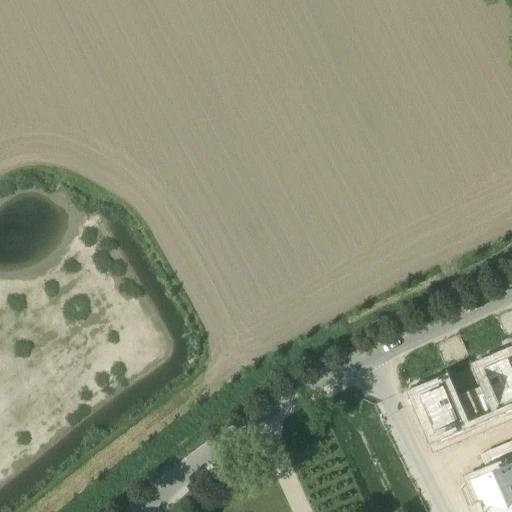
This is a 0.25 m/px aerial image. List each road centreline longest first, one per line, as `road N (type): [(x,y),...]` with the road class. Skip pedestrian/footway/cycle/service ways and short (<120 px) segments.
road 1 (tertiary): [(150,511),(286,403),(370,358)]
road 2 (residential): [(370,358),(444,511)]
road 3 (tertiary): [(370,358),(511,294)]
